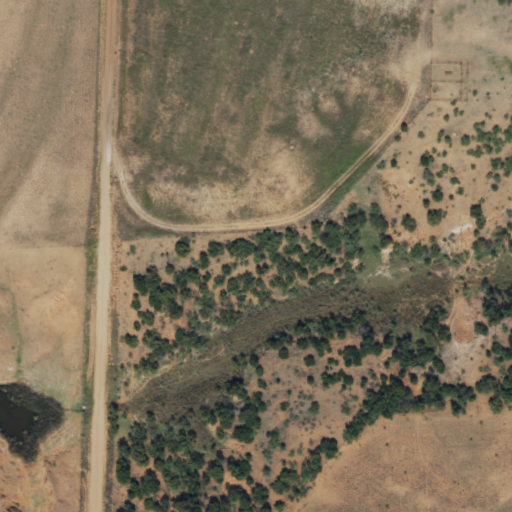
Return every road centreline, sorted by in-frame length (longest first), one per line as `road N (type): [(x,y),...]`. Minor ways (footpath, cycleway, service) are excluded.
road 1 (residential): [(98,511),(119,0)]
road 2 (residential): [(113,222),(189,226),(296,217),(352,173),(419,88)]
